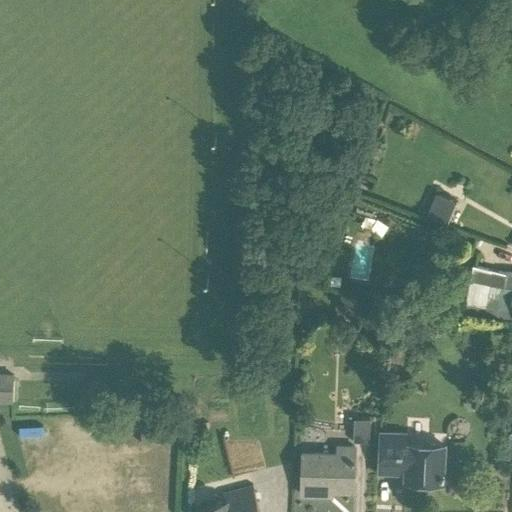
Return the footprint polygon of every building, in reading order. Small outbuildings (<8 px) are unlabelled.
[(456,200),(437,191),(428,213),(447,222),(456,200)] [(511,271),(503,271),(472,264),(465,309),(511,317),(511,271)] [(336,306),(335,314),(345,315),(345,307),(336,306)] [(0,400),(13,400),(14,372),(0,372),(0,400)] [(369,440),(369,418),(353,417),(353,440),(369,440)] [(443,483),(445,441),(410,439),(410,430),(380,429),(378,472),(406,473),(406,481),(443,483)] [(354,491),(356,443),(336,443),(336,450),(303,450),(302,494),(319,494),(320,490),(354,491)] [(197,507),(197,511),(260,511),(253,483),(223,491),(226,499),(197,507)]
